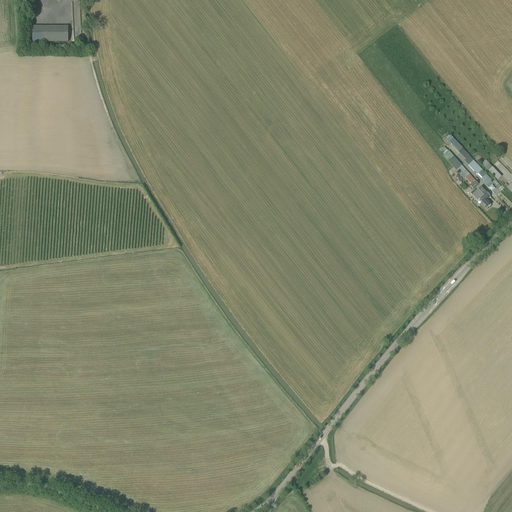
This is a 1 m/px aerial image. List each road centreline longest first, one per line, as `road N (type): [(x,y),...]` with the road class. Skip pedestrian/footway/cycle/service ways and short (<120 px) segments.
road 1 (secondary): [(320,438),(416,320),(511,222)]
road 2 (track): [(320,438),(329,464),(432,511)]
